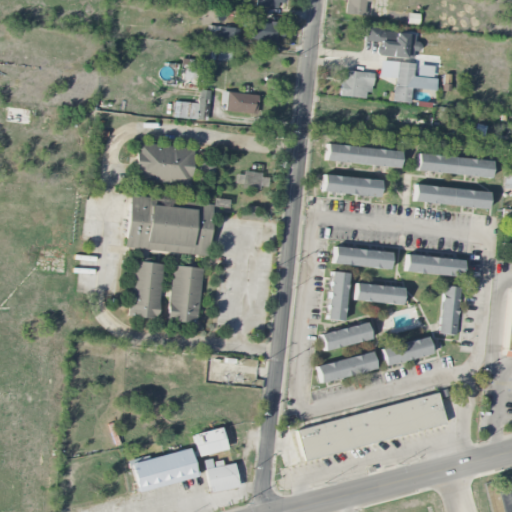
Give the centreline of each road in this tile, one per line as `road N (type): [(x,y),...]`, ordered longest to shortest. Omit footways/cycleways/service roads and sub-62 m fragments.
road 1 (residential): [(317,0),(265,511)]
road 2 (secondary): [(511,453),(294,511)]
